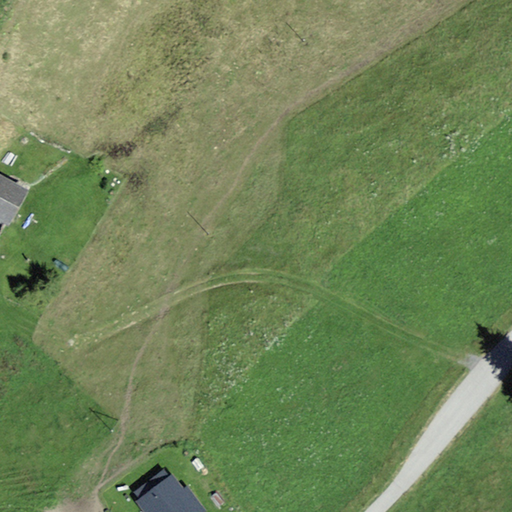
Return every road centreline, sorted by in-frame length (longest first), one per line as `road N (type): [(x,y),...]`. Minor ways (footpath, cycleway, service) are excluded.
road 1 (track): [(0,302),(49,332),(82,339),(210,283),(274,281),(492,373)]
road 2 (unclassified): [(511,349),(377,511)]
